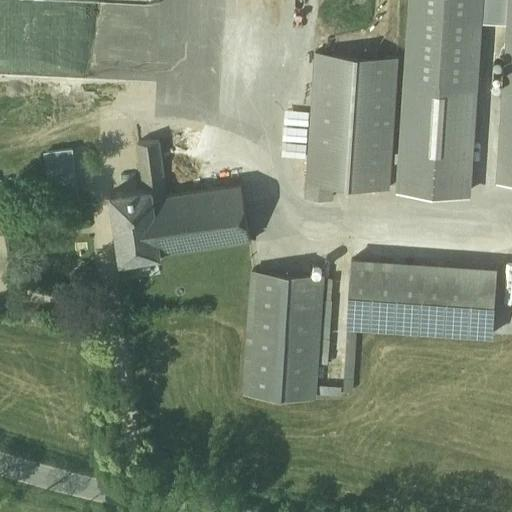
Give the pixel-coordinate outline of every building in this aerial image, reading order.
[(511,0),(409,0),(396,189),(470,194),(483,20),(511,21),(511,0)] [(511,50),(503,178),(511,179),(511,50)] [(398,58),(316,52),(310,139),(330,140),(327,183),(333,184),(389,187),(391,165),(398,58)] [(502,56),(499,55),(496,56),(495,59),(495,62),(496,64),(499,65),(502,64),(503,61),(503,59),(502,56)] [(499,77),(495,78),(493,80),(493,83),(495,86),(497,87),(500,86),(502,84),(503,81),(501,78),(499,77)] [(156,118),(136,121),(144,188),(152,187),(154,198),(166,196),(156,118)] [(330,140),(310,139),(306,196),(332,198),(333,184),(327,183),(330,140)] [(166,196),(154,198),(161,253),(249,237),(240,182),(238,183),(166,196)] [(144,188),(111,192),(120,260),(155,254),(161,253),(154,198),(152,187),(144,188)] [(377,261),(351,259),(350,278),(347,325),(372,326),(377,261)] [(497,269),(377,261),(372,326),(493,334),(497,269)] [(320,263),(318,263),(316,263),(315,264),(313,265),(313,266),(313,268),(313,269),(313,271),(315,272),(317,273),(319,273),(320,272),(321,271),(322,270),(323,268),(323,266),(322,265),(321,264),(320,263)] [(323,275),(251,270),(243,391),(314,396),(323,275)]
